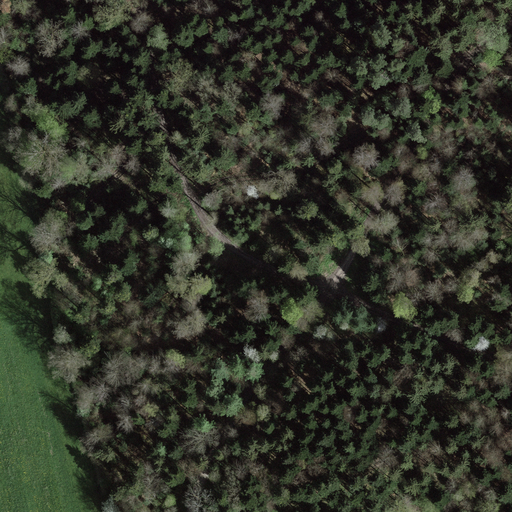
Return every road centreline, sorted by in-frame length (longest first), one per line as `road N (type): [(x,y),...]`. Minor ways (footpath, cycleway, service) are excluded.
road 1 (track): [(127,0),(160,133),(214,243),(329,293)]
road 2 (track): [(329,293),(431,110),(511,25)]
road 3 (track): [(190,511),(225,432),(329,293)]
road 4 (track): [(329,293),(511,362)]
